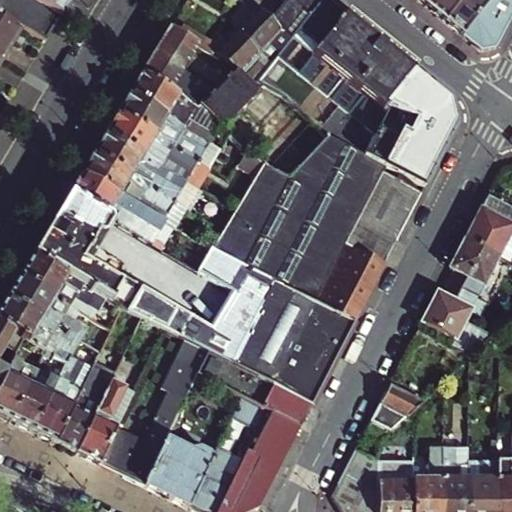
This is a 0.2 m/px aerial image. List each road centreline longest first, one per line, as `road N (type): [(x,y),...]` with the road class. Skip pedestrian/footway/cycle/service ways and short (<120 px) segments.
road 1 (residential): [(497,108),(305,482)]
road 2 (tertiary): [(127,0),(0,215)]
road 3 (residential): [(497,108),(361,0)]
